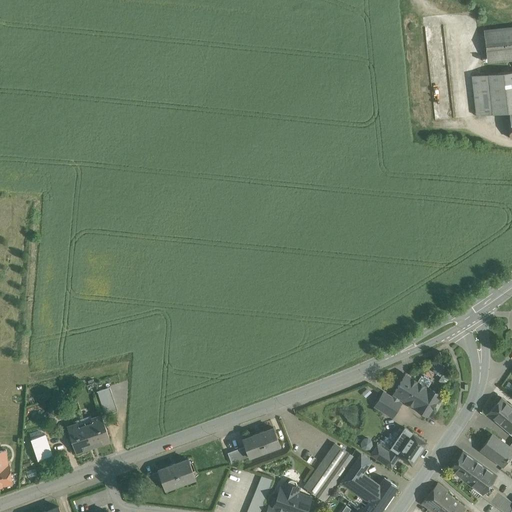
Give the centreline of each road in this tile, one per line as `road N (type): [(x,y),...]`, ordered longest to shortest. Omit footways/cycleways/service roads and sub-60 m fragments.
road 1 (tertiary): [(0,505),(410,349),(467,316)]
road 2 (tertiary): [(432,470),(483,379),(467,316)]
